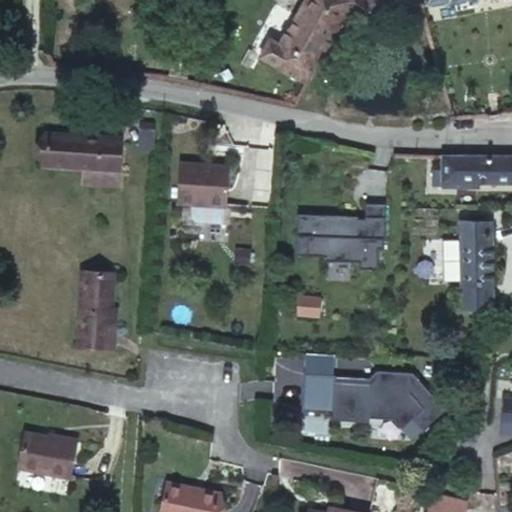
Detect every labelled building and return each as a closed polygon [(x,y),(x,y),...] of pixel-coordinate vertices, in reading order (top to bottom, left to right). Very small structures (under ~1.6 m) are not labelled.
[(261,57),(308,83),(355,1),(355,0),(305,0),(281,44),(271,38),(261,57)] [(355,0),(355,1),(373,12),(382,0),(355,0)] [(107,129),(32,123),(29,156),(104,162),(107,129)] [(511,175),(511,148),(443,148),(443,175),(511,175)] [(217,160),(167,155),(164,196),(213,199),(217,160)] [(308,236),(308,256),(323,257),(323,261),(360,262),(360,269),(379,270),(380,249),(385,249),(386,204),(366,203),(365,219),(358,219),(358,216),(297,214),(297,236),(308,236)] [(497,208),(471,208),(470,292),(497,292),(497,208)] [(308,256),(308,236),(297,236),(296,256),(308,256)] [(89,322),(92,302),(97,261),(67,257),(59,335),(93,338),(95,323),(89,322)] [(291,293),(290,313),(321,316),(324,297),(291,293)] [(98,303),(92,302),(89,322),(95,323),(98,303)] [(445,410),(412,372),(377,371),(377,377),(371,384),(336,382),(336,375),(304,373),(302,411),(333,413),(332,420),(337,420),(362,422),(365,422),(370,418),(414,421),(422,430),(445,410)] [(511,394),(511,395),(503,428),(511,429),(511,394)] [(28,437),(14,434),(0,433),(0,470),(41,474),(47,434),(30,432),(28,437)] [(182,480),(164,475),(147,470),(139,504),(170,511),(195,511),(203,481),(183,476),(182,480)] [(165,471),(164,475),(182,480),(183,476),(165,471)] [(384,506),(386,478),(363,477),(361,503),(384,506)] [(446,511),(451,498),(417,489),(410,511),(446,511)] [(335,511),(336,507),(306,502),(306,508),(327,511),(335,511)]
